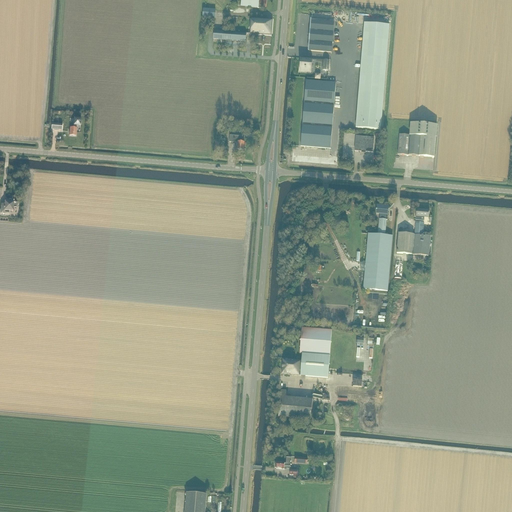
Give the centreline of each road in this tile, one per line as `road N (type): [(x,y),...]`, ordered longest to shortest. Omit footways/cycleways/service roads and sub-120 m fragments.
road 1 (tertiary): [(243,511),(271,171)]
road 2 (unclassified): [(271,171),(0,148)]
road 3 (unclassified): [(511,191),(271,171)]
road 4 (tertiary): [(271,171),(286,0)]
